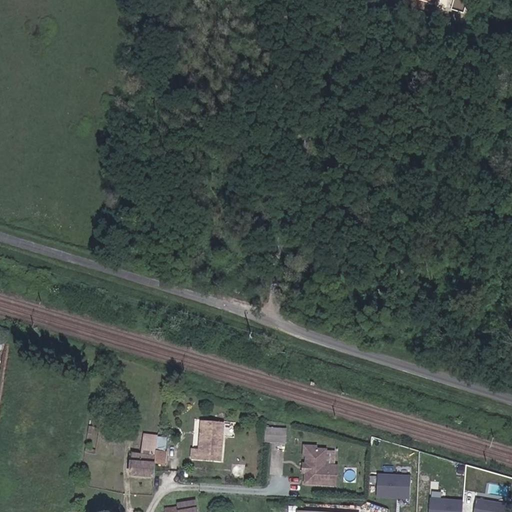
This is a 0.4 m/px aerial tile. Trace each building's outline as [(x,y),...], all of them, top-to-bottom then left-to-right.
[(198,464),(228,466),(230,429),(208,427),(206,455),(199,455),(198,464)] [(272,446),(294,447),(295,432),(273,431),(272,446)] [(160,484),(161,472),(162,459),(163,442),(147,438),(148,461),(137,461),(136,484),(160,484)] [(321,457),(326,458),(325,455),(315,454),(314,463),(316,463),(316,462),(321,457)] [(313,490),(343,492),(345,474),(332,473),(333,458),(326,458),(321,457),(316,462),(316,463),(315,474),(316,476),(317,478),(316,479),(314,480),(313,490)] [(332,473),(345,474),(346,459),(333,458),(332,473)] [(161,472),(174,471),(175,459),(167,459),(162,459),(161,472)] [(377,497),(412,498),(413,473),(378,472),(377,497)] [(511,511),(511,498),(470,495),(469,511),(511,511)] [(463,511),(465,498),(430,496),(429,511),(463,511)] [(169,511),(184,508),(183,499),(168,500),(169,511)]
